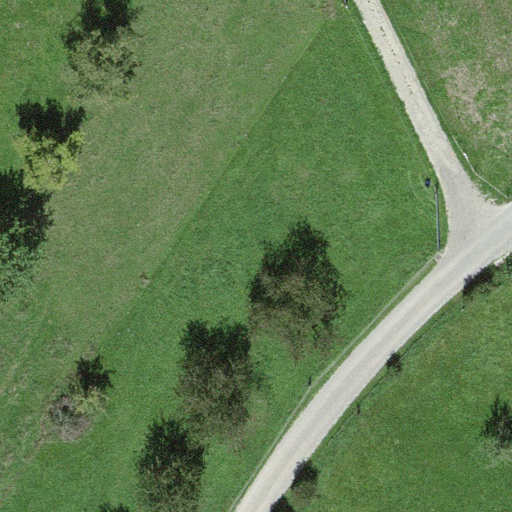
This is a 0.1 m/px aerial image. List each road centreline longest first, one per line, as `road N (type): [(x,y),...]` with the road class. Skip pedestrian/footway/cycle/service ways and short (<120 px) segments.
road 1 (unclassified): [(255,511),(294,449),(397,330),(511,218)]
road 2 (track): [(491,233),(365,0)]
